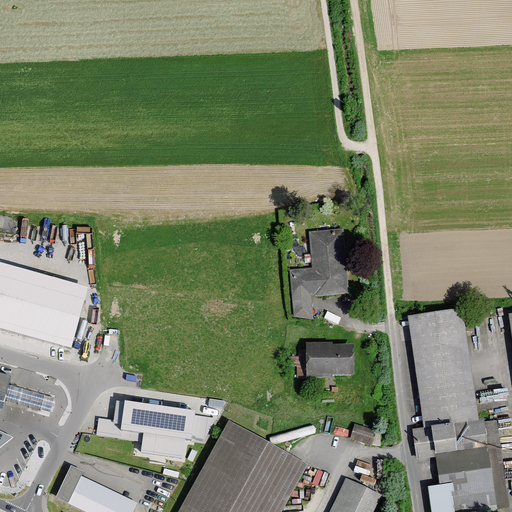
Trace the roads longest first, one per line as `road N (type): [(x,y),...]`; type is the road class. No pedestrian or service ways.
road 1 (track): [(391,314),(374,149),(342,137),(322,0)]
road 2 (track): [(374,149),(353,0)]
